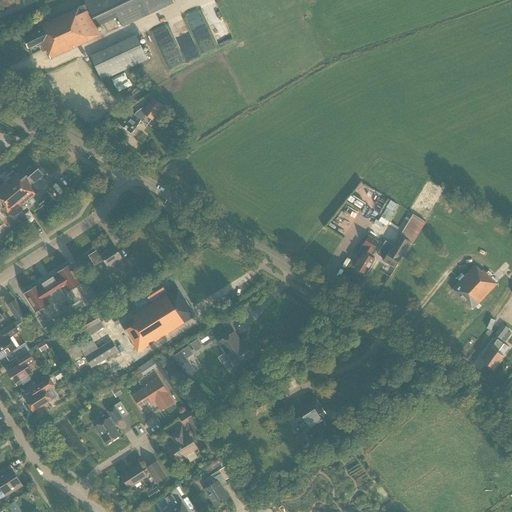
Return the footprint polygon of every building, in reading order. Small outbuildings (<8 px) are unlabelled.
[(96,26),(118,16),(123,27),(174,3),(172,0),(84,0),(87,4),(79,8),(34,29),(36,34),(24,39),(29,49),(40,43),(45,52),(47,51),(51,59),(101,36),(96,26)] [(175,34),(188,28),(184,18),(171,24),(175,34)] [(228,23),(217,25),(219,40),(231,38),(228,23)] [(91,57),(102,81),(148,60),(137,35),(91,57)] [(172,57),(176,66),(184,62),(180,53),(172,57)] [(162,105),(154,99),(146,110),(143,107),(136,111),(134,114),(129,111),(119,124),(132,133),(141,120),(140,119),(145,113),(153,118),(162,105)] [(6,182),(0,187),(0,206),(9,217),(36,194),(30,187),(31,186),(25,179),(28,177),(34,183),(44,174),(34,162),(24,171),(24,172),(21,174),(19,172),(11,179),(15,183),(10,187),(6,182)] [(350,194),(348,199),(363,207),(366,202),(350,194)] [(379,221),(376,220),(374,223),(381,227),(383,224),(386,226),(394,213),(387,208),(379,221)] [(396,268),(411,243),(412,243),(425,222),(413,215),(400,236),(399,235),(393,245),(386,241),(377,256),(396,268)] [(364,244),(357,255),(357,257),(359,259),(354,267),(359,270),(359,272),(362,273),(364,273),(365,274),(375,259),(369,255),(373,249),(373,250),(378,242),(368,237),(364,244)] [(343,252),(347,243),(343,241),(338,249),(343,252)] [(108,277),(126,266),(121,258),(122,258),(115,246),(102,254),(99,249),(89,256),(95,266),(104,260),(108,266),(103,269),(108,277)] [(29,290),(23,294),(36,313),(42,309),(49,320),(61,312),(57,306),(67,300),(71,306),(84,298),(77,287),(83,283),(71,264),(65,268),(64,266),(61,268),(62,269),(56,273),(58,277),(55,279),(54,277),(42,284),(44,286),(41,288),(38,284),(32,288),(31,287),(29,289),(29,290)] [(496,285),(477,266),(453,291),(473,309),(496,285)] [(100,289),(105,297),(111,294),(106,286),(100,289)] [(177,287),(120,324),(138,352),(194,317),(190,309),(191,308),(177,287)] [(92,309),(93,309),(102,303),(101,302),(98,296),(88,303),(92,309)] [(17,319),(25,315),(16,300),(8,305),(17,319)] [(87,330),(90,336),(104,328),(101,322),(94,310),(80,317),(87,330)] [(5,338),(0,341),(0,359),(0,360),(13,351),(18,358),(28,351),(30,350),(25,343),(17,348),(10,337),(19,332),(14,323),(1,331),(5,338)] [(502,324),(495,335),(501,340),(509,329),(502,324)] [(51,325),(45,329),(49,335),(55,331),(51,325)] [(249,348),(248,347),(246,349),(235,332),(219,342),(227,355),(229,353),(233,359),(227,362),(231,370),(237,366),(238,368),(239,367),(241,368),(244,366),(244,364),(255,357),(249,348)] [(93,340),(80,348),(86,356),(85,357),(92,368),(118,352),(112,341),(99,349),(93,340)] [(492,347),(482,361),(493,369),(503,355),(498,351),(502,346),(503,344),(501,343),(498,340),(492,348),(492,347)] [(37,345),(42,352),(49,348),(44,341),(37,345)] [(174,356),(187,375),(194,370),(186,358),(192,354),(187,347),(181,351),(174,356)] [(15,384),(20,380),(23,385),(31,380),(28,375),(32,373),(28,366),(35,362),(28,351),(18,358),(16,359),(20,364),(8,372),(15,384)] [(138,369),(143,376),(157,366),(152,359),(138,369)] [(54,374),(58,381),(65,376),(60,370),(54,374)] [(146,380),(150,386),(137,395),(145,407),(156,400),(161,409),(172,402),(159,381),(155,375),(146,380)] [(50,378),(36,387),(40,392),(26,401),(33,412),(52,400),(46,391),(55,385),(50,378)] [(110,388),(116,398),(123,394),(116,384),(110,388)] [(271,395),(251,407),(256,416),(277,403),(271,395)] [(322,427),(331,422),(331,421),(335,418),(330,409),(325,412),(317,400),(294,414),(292,411),(286,416),(293,427),(299,423),(305,431),(296,437),(304,450),(317,441),(312,434),(317,431),(319,435),(325,431),(322,427)] [(108,418),(96,426),(107,444),(120,436),(112,423),(114,422),(115,423),(122,418),(129,414),(121,402),(114,406),(107,411),(111,417),(109,419),(108,418)] [(201,428),(194,418),(195,418),(191,411),(180,418),(184,425),(189,422),(195,432),(201,428)] [(197,448),(188,434),(187,434),(182,427),(176,431),(177,433),(172,436),(175,442),(176,441),(177,443),(171,447),(180,461),(187,457),(186,455),(197,448)] [(140,464),(121,476),(129,488),(147,476),(147,475),(150,473),(157,483),(167,477),(157,462),(147,468),(147,469),(144,471),(140,464)] [(228,465),(220,468),(225,479),(233,476),(228,465)] [(224,503),(223,502),(229,499),(220,484),(225,480),(219,470),(206,478),(208,484),(209,486),(205,489),(217,507),(224,503)] [(23,486),(14,472),(8,476),(5,471),(0,474),(0,488),(1,488),(6,497),(23,486)] [(316,489),(295,502),(301,511),(323,511),(328,509),(316,489)] [(173,511),(170,511),(187,511),(182,502),(172,509),(173,511)]
